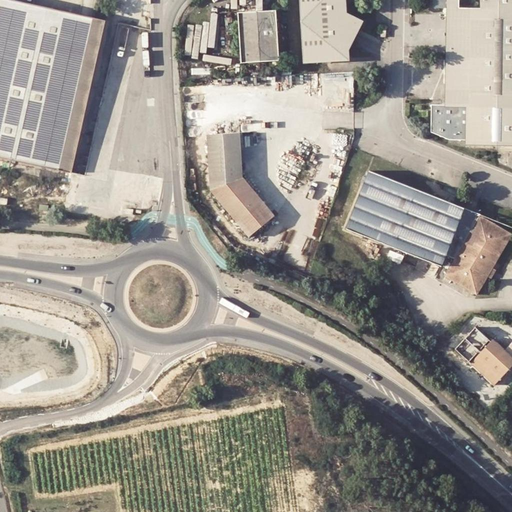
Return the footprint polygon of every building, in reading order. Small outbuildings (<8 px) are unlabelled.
[(0,0),(0,155),(57,168),(71,172),(105,19),(92,16),(78,12),(19,0),(0,0)] [(298,0),(301,57),(346,55),(345,38),(338,35),(344,24),(353,29),(355,25),(359,17),(337,4),(338,0),(298,0)] [(467,145),(497,146),(511,146),(511,0),(434,0),(435,7),(451,7),(449,105),(433,104),(433,132),(449,140),(466,141),(467,141),(467,145)] [(277,10),(238,12),(241,63),(280,61),(277,10)] [(188,24),(188,56),(205,56),(205,24),(188,24)] [(345,38),(347,39),(353,29),(344,24),(338,35),(345,38)] [(242,176),(240,132),(209,133),(213,189),(250,236),(274,215),(242,176)] [(447,254),(456,258),(481,214),(456,204),(370,171),(366,183),(348,229),(380,242),(442,267),(447,254)] [(9,197),(0,196),(0,204),(8,205),(9,197)] [(511,232),(481,214),(456,258),(446,275),(479,295),(489,277),(494,268),(511,235),(511,232)] [(498,271),(494,268),(489,277),(493,280),(495,277),(498,271)] [(496,384),(511,365),(511,355),(493,338),(472,363),(496,384)]
